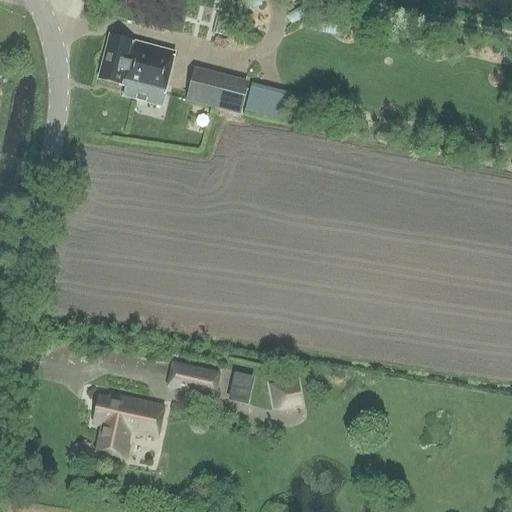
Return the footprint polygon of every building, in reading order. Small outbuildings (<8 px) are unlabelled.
[(175,53),(110,37),(100,81),(126,87),(124,98),(162,108),(175,53)] [(239,116),(248,82),(194,68),(186,102),(239,116)] [(245,112),(263,117),(271,89),(252,84),(245,112)] [(166,389),(215,400),(222,374),(172,362),(166,389)] [(256,403),(263,375),(242,370),(236,398),(256,403)] [(303,407),(297,379),(269,385),(274,410),(278,410),(279,411),(303,407)] [(109,400),(100,398),(94,423),(103,425),(97,453),(126,460),(129,447),(125,446),(128,431),(158,437),(164,408),(110,396),(109,400)]
